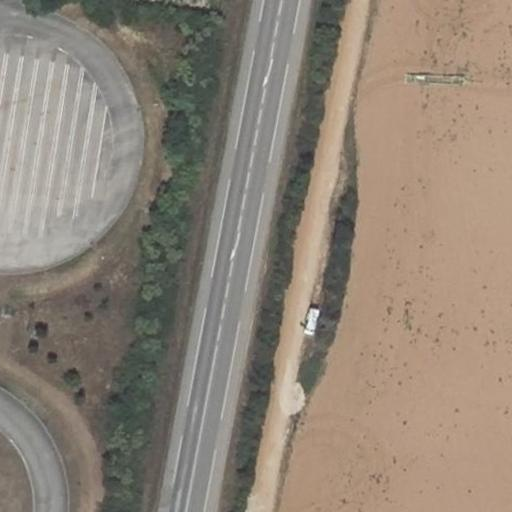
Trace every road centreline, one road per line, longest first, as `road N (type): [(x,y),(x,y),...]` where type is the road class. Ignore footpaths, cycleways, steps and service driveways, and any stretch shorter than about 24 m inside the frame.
road 1 (track): [(360,0),(261,511)]
road 2 (secondary): [(282,0),(187,511)]
